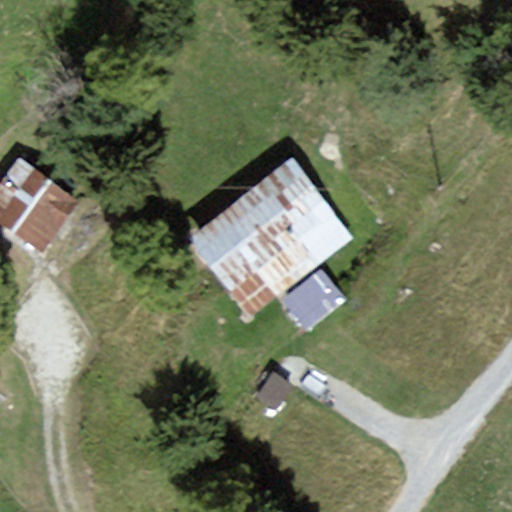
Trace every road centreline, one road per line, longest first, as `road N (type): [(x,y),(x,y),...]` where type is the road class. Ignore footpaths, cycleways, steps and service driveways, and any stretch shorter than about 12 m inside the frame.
road 1 (track): [(395,511),(511,350)]
road 2 (track): [(42,337),(50,356),(56,511)]
road 3 (track): [(277,372),(424,466)]
